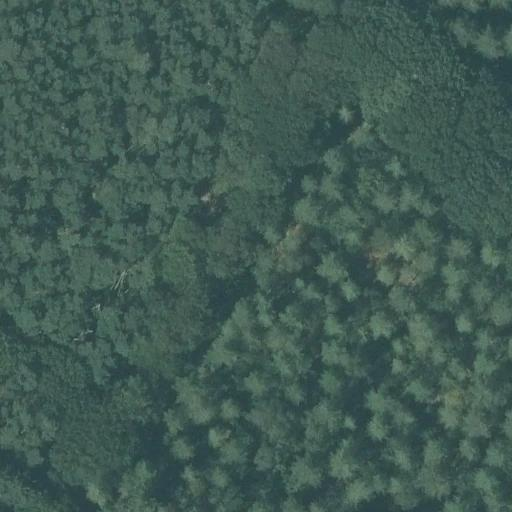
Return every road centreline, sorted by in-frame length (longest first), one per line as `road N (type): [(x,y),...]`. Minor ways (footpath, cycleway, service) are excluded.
road 1 (unclassified): [(55,511),(346,0)]
road 2 (track): [(346,0),(511,183)]
